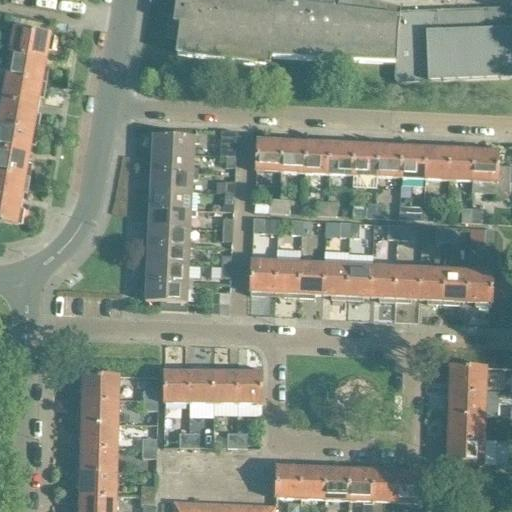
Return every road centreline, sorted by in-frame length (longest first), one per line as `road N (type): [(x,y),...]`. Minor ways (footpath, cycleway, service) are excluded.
road 1 (residential): [(273,336),(274,430),(295,446),(384,449),(404,437),(413,341)]
road 2 (residential): [(511,124),(247,114)]
road 3 (residential): [(237,335),(247,114)]
road 4 (residential): [(237,335),(25,326)]
road 5 (residential): [(25,275),(68,243),(83,218),(106,107)]
road 6 (residential): [(22,511),(25,326)]
road 7 (residential): [(247,114),(106,107)]
road 8 (residential): [(413,341),(273,336)]
